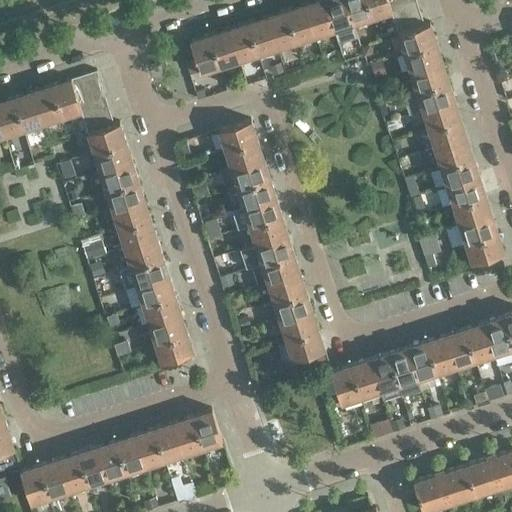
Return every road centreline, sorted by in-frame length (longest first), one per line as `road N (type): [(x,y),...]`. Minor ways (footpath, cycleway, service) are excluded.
road 1 (unclassified): [(511,299),(357,347),(273,96),(160,128)]
road 2 (unclassified): [(238,381),(32,442),(0,344)]
road 3 (unclassified): [(238,381),(160,128)]
road 4 (unclassified): [(511,169),(466,28)]
road 5 (unclassified): [(383,457),(511,416)]
road 6 (residential): [(0,73),(124,33)]
road 7 (unclassified): [(267,494),(383,457)]
